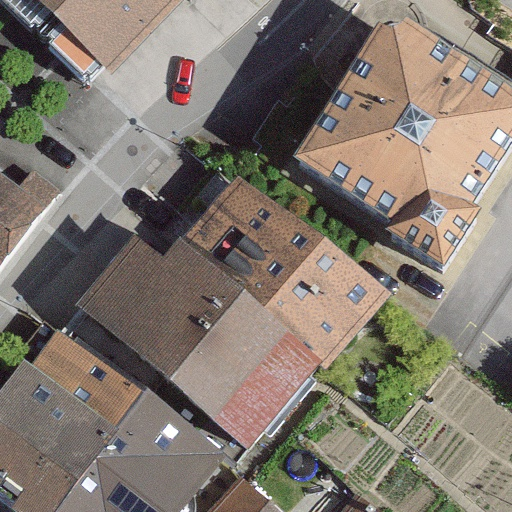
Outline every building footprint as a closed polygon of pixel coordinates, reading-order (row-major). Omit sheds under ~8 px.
[(179,0),(17,0),(112,79),(179,0)] [(293,173),(437,274),(511,168),(511,106),(397,26),(293,173)] [(0,164),(0,269),(7,275),(58,210),(0,164)] [(251,174),(195,241),(343,367),(400,301),(251,174)] [(149,238),(81,317),(243,455),(258,468),(343,367),(195,241),(177,261),(149,238)] [(0,412),(0,474),(44,511),(195,511),(243,455),(81,317),(0,412)] [(292,511),(245,474),(214,511),(292,511)] [(392,511),(375,497),(362,511),(392,511)]
